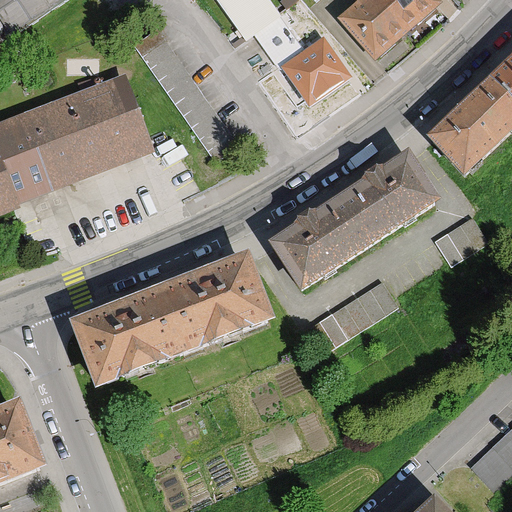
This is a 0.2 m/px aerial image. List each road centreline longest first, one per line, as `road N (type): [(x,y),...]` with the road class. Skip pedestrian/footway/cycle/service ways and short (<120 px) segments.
road 1 (tertiary): [(509,0),(390,113),(240,211),(21,303)]
road 2 (residential): [(100,511),(21,303)]
road 3 (residential): [(386,511),(511,383)]
